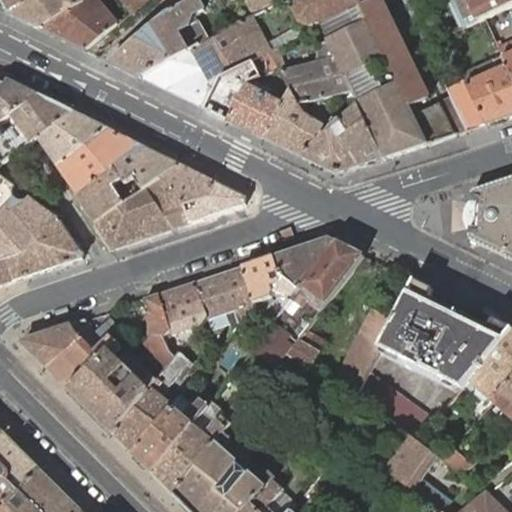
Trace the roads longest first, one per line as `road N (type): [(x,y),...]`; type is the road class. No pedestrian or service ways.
road 1 (secondary): [(0,42),(337,208)]
road 2 (tertiary): [(337,208),(110,277)]
road 3 (tertiary): [(0,373),(138,511)]
road 4 (secondary): [(337,208),(511,294)]
road 5 (tertiary): [(337,208),(511,152)]
road 6 (residential): [(36,158),(110,277)]
